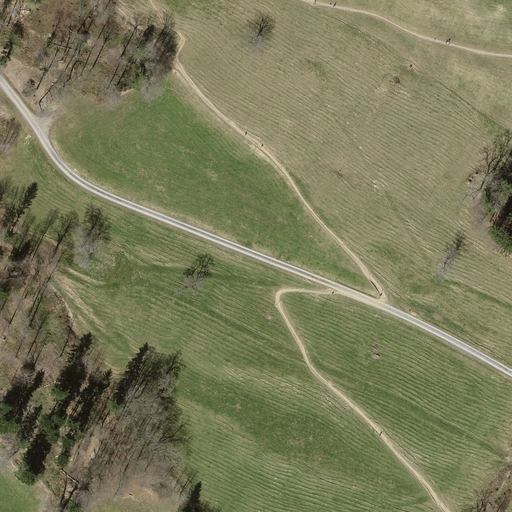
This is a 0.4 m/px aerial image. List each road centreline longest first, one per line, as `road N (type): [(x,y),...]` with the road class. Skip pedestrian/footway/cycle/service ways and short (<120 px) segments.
road 1 (track): [(346,291),(87,185),(54,156),(0,81)]
road 2 (track): [(511,372),(386,307)]
